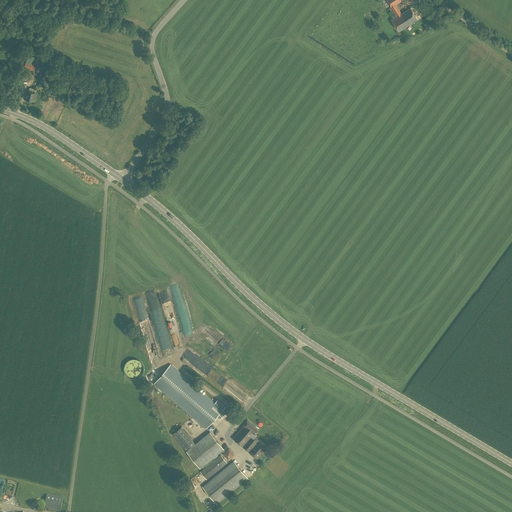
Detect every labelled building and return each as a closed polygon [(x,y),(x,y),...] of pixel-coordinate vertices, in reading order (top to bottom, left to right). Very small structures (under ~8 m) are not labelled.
[(402,13),(396,4),(402,0),(387,0),(397,16),(392,19),(399,31),(418,19),(411,8),(402,13)] [(31,101),(31,100),(32,100),(34,93),(32,92),(33,89),(29,88),(28,91),(26,100),(31,101)] [(214,402),(170,364),(154,384),(206,429),(217,416),(220,419),(226,412),(223,410),(225,407),(217,400),(214,402)] [(257,459),(267,447),(255,436),(256,434),(259,430),(248,420),(244,424),(245,425),(233,438),(257,459)] [(183,448),(193,440),(181,426),(172,434),(183,448)] [(186,451),(201,468),(224,449),(211,432),(210,431),(186,451)] [(221,455),(200,472),(207,480),(227,463),(221,455)] [(217,504),(248,479),(233,461),(202,486),(217,504)] [(60,511),(62,498),(46,495),(44,509),(60,511)]
